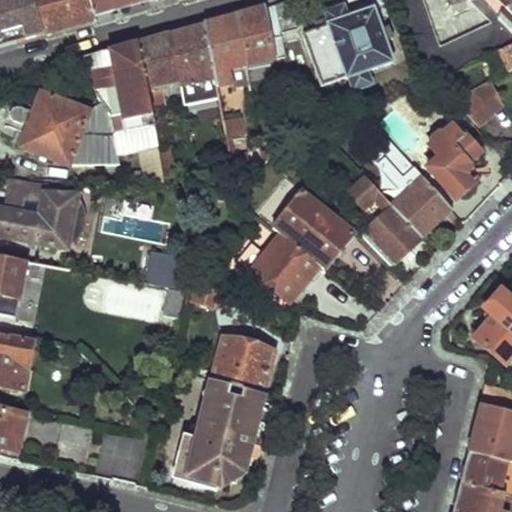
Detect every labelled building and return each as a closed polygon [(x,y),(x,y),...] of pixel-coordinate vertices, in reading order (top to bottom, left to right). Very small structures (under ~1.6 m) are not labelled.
[(0,0),(0,52),(27,45),(48,40),(34,0),(0,0)] [(97,20),(89,0),(34,0),(48,40),(71,33),(98,25),(97,20)] [(89,0),(97,20),(131,10),(164,0),(89,0)] [(511,0),(484,0),(498,21),(442,47),(427,0),(394,0),(425,90),(501,53),(511,47),(511,0)] [(277,7),(283,38),(294,35),(299,22),(293,3),(277,7)] [(237,19),(246,70),(251,95),(261,93),(257,68),(287,62),(283,38),(277,7),(254,14),(237,19)] [(330,25),(303,36),(320,90),(345,82),(348,94),(373,86),(369,74),(394,65),(387,44),(394,42),(391,34),(384,36),(375,8),(347,18),(344,8),(327,14),(330,25)] [(206,28),(217,85),(218,91),(236,88),(233,73),(246,70),(237,19),(228,21),(206,28)] [(171,38),(180,84),(181,93),(217,85),(206,28),(191,32),(171,38)] [(139,47),(148,91),(180,84),(171,38),(156,42),(139,47)] [(76,65),(111,120),(119,158),(160,150),(148,91),(139,47),(118,53),(76,65)] [(511,47),(501,53),(510,75),(511,73),(511,47)] [(490,84),(472,93),(491,117),(501,109),(490,84)] [(491,117),(472,93),(454,101),(477,129),(491,117)] [(30,128),(23,149),(71,167),(88,114),(40,96),(35,113),(30,128)] [(35,113),(23,108),(17,108),(14,111),(12,115),(12,117),(14,120),(16,122),(30,128),(35,113)] [(225,125),(229,145),(248,142),(244,121),(225,125)] [(480,155),(464,138),(462,140),(452,129),(429,150),(439,161),(427,171),(456,205),(481,183),(474,174),(469,165),(480,155)] [(160,153),(167,183),(172,184),(166,153),(160,153)] [(232,162),(236,181),(264,167),(262,156),(232,162)] [(412,190),(392,208),(422,241),(451,215),(413,172),(404,180),(412,190)] [(385,216),(362,238),(391,268),(422,241),(392,208),(361,174),(357,177),(362,182),(349,193),(365,211),(375,203),(385,216)] [(13,182),(7,212),(0,211),(0,237),(61,250),(71,201),(44,195),(45,189),(13,182)] [(300,195),(271,229),(281,237),(320,269),(322,271),(349,238),(300,195)] [(166,212),(104,205),(100,234),(162,241),(166,212)] [(281,237),(251,272),(290,306),(320,269),(281,237)] [(141,252),(135,284),(184,293),(192,262),(141,252)] [(0,259),(0,319),(17,324),(25,277),(69,285),(71,272),(0,259)] [(221,294),(194,286),(191,301),(218,308),(221,294)] [(492,317),(474,338),(503,364),(511,354),(511,300),(501,290),(484,309),(492,317)] [(168,292),(164,317),(178,319),(181,295),(168,292)] [(0,335),(0,387),(24,392),(33,342),(0,335)] [(272,352),(223,339),(213,383),(262,395),(272,352)] [(212,370),(197,366),(194,378),(208,382),(212,370)] [(213,383),(212,383),(188,478),(221,486),(242,473),(245,458),(239,457),(241,449),(249,445),(248,438),(252,436),(262,395),(213,383)] [(511,414),(511,394),(487,388),(482,406),(511,414)] [(511,414),(482,406),(470,454),(508,463),(511,464),(511,414)] [(0,447),(19,451),(27,413),(0,408),(0,447)] [(241,449),(239,457),(245,458),(252,436),(248,438),(249,445),(241,449)] [(470,454),(463,485),(501,494),(508,463),(470,454)] [(460,495),(455,511),(511,511),(511,496),(501,494),(463,485),(460,495)]
